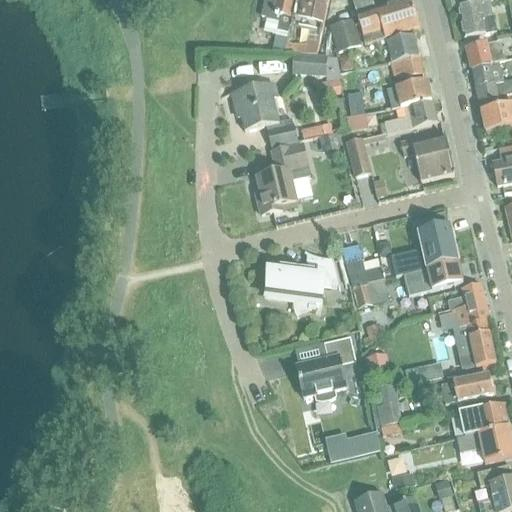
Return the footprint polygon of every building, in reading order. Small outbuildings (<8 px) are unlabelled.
[(278,32),(288,35),(296,0),(266,0),(262,19),(272,21),(272,23),(280,25),(278,32)] [(300,0),(294,30),(309,33),(306,47),(287,46),(285,56),(317,58),(329,0),(300,0)] [(457,0),(460,11),(480,7),(491,5),(495,4),(494,0),(457,0)] [(402,37),(419,31),(410,2),(357,20),(366,48),(401,36),(402,37)] [(480,7),(460,11),(466,41),(497,36),(491,5),(480,7)] [(353,23),(330,30),(338,55),(361,48),(353,23)] [(391,66),(391,67),(419,60),(414,38),(384,45),(389,67),(391,66)] [(469,53),(473,71),(504,64),(500,46),(469,53)] [(292,78),(326,80),(327,60),(293,58),(292,78)] [(419,60),(391,67),(395,84),(404,82),(405,83),(423,78),(419,60)] [(474,73),(477,91),(503,85),(499,68),(505,66),(504,64),(473,71),(474,73)] [(340,82),(319,86),(321,100),(342,96),(340,82)] [(511,83),(503,85),(477,91),(481,110),(506,104),(505,98),(511,96),(511,83)] [(410,111),(432,105),(426,84),(387,93),(392,114),(404,111),(410,109),(410,111)] [(267,136),(271,151),(298,145),(294,130),(292,123),(279,126),(273,102),(277,96),(271,93),(270,88),(236,96),(240,111),(236,117),(242,120),(246,135),(270,130),(271,135),(267,136)] [(382,104),(363,108),(361,96),(347,98),(351,121),(364,119),(384,114),(382,104)] [(432,105),(410,111),(410,109),(404,111),(406,121),(379,127),(382,138),(384,138),(384,139),(393,137),(438,126),(432,105)] [(511,107),(509,108),(481,114),(486,135),(511,129),(511,107)] [(308,140),(338,135),(336,123),(306,129),(308,140)] [(384,138),(382,138),(361,143),(346,147),(354,179),(368,175),(361,149),(385,143),(384,139),(384,138)] [(415,158),(421,186),(454,179),(445,140),(413,147),(412,144),(401,147),(404,161),(415,158)] [(256,198),(261,219),(282,214),(281,209),(296,206),(291,184),(310,179),(303,149),(272,156),(277,177),(257,182),(261,197),(256,198)] [(511,150),(499,153),(501,166),(493,167),(497,190),(511,187),(511,150)] [(300,182),(302,201),(312,200),(310,181),(300,182)] [(439,215),(415,221),(419,237),(443,232),(439,215)] [(395,260),(400,280),(404,279),(427,273),(458,266),(459,265),(450,230),(443,232),(419,237),(423,254),(395,260)] [(359,249),(342,253),(346,267),(353,292),(368,288),(382,285),(385,284),(396,281),(394,272),(390,259),(363,266),(363,263),(359,249)] [(310,259),(305,257),(305,258),(307,259),(305,274),(282,270),(280,279),(270,277),(267,300),(299,304),(298,309),(309,311),(308,313),(315,314),(316,306),(322,307),(324,289),(340,291),(333,264),(328,264),(323,263),(319,262),(314,261),(310,259)] [(409,300),(463,286),(458,266),(427,273),(404,279),(409,300)] [(368,288),(353,292),(353,293),(354,293),(359,312),(373,309),(367,290),(368,289),(368,288)] [(456,308),(458,313),(467,311),(470,328),(486,325),(489,324),(481,288),(462,293),(465,305),(456,308)] [(458,313),(441,317),(444,331),(455,328),(465,371),(475,368),(476,372),(496,367),(489,336),(489,337),(486,325),(470,328),(467,311),(458,313)] [(380,328),(366,331),(368,341),(362,343),(363,350),(373,348),(372,346),(384,343),(380,328)] [(303,402),(315,399),(317,405),(323,406),(331,404),(336,401),(335,395),(346,392),(341,370),(356,366),(350,342),(323,348),(327,363),(296,370),(303,402)] [(378,359),(366,362),(369,380),(382,377),(378,359)] [(442,390),(446,408),(494,398),(490,379),(474,382),(473,379),(467,380),(468,383),(453,386),(454,387),(442,390)] [(398,405),(377,409),(381,430),(402,426),(398,405)] [(460,418),(465,441),(479,438),(509,430),(504,409),(460,418)] [(479,438),(465,441),(457,442),(460,457),(482,452),(485,467),(511,461),(511,444),(509,430),(479,438)] [(342,434),(320,439),(326,462),(347,457),(344,443),(342,434)] [(357,443),(347,445),(350,461),(381,453),(377,436),(375,436),(376,438),(357,443)] [(395,478),(412,474),(407,457),(391,461),(395,478)] [(479,505),(480,511),(511,511),(511,473),(511,469),(479,475),(481,490),(490,488),(493,502),(479,505)] [(407,477),(392,480),(395,493),(410,490),(407,477)] [(449,484),(435,488),(439,503),(453,499),(449,484)] [(355,505),(356,511),(386,511),(382,497),(355,505)] [(395,509),(395,511),(416,511),(414,503),(395,509)]
